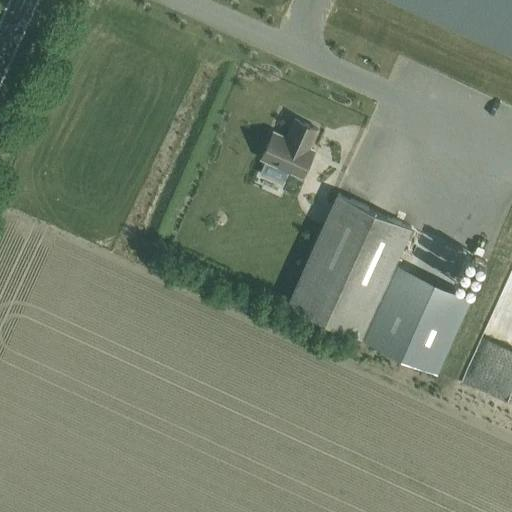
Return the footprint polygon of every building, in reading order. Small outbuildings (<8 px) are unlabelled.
[(511,0),(400,0),(511,50),(511,0)] [(309,148),(318,129),(294,118),(286,137),(273,131),(260,158),(301,177),(314,150),(309,148)] [(467,191),(474,174),(428,155),(415,187),(469,209),(475,194),(467,191)] [(287,303),(361,337),(411,227),(337,193),(287,303)] [(390,337),(403,333),(400,318),(387,321),(390,337)] [(507,365),(507,346),(451,345),(451,364),(507,365)]
